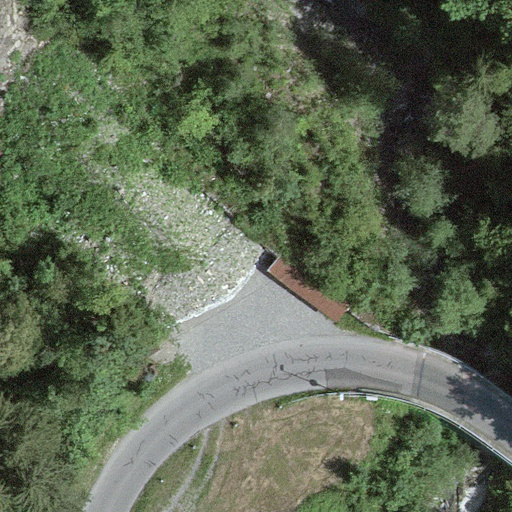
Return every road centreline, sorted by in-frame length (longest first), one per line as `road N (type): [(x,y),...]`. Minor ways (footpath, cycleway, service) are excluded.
road 1 (unclassified): [(357,361),(276,371),(189,404),(147,437),(117,476),(106,511)]
road 2 (residential): [(511,423),(436,385),(357,361)]
